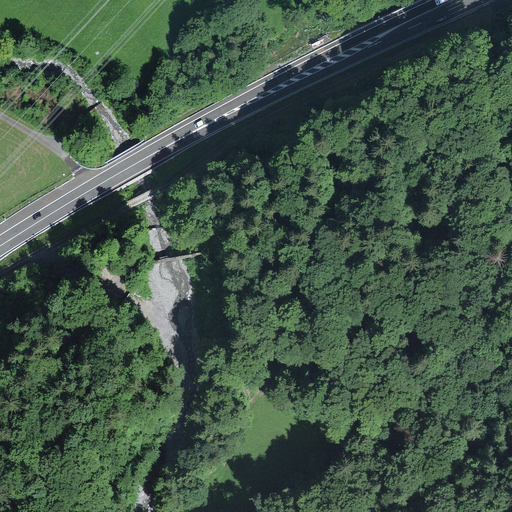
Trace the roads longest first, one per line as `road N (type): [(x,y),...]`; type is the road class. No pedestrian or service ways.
road 1 (trunk): [(0,245),(154,152),(463,0)]
road 2 (track): [(398,511),(511,420)]
